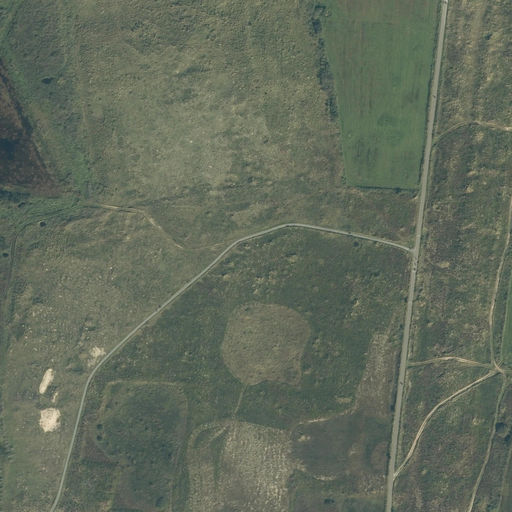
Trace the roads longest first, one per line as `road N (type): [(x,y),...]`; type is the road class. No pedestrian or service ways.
road 1 (unclassified): [(389,511),(445,0)]
road 2 (track): [(234,242),(183,250),(141,211),(85,204),(23,224),(0,346)]
road 3 (track): [(83,204),(64,146),(6,40),(23,0)]
road 4 (unknown): [(500,370),(490,317),(511,202)]
road 5 (track): [(391,479),(425,417),(500,370)]
road 6 (unknown): [(470,511),(505,388),(500,370)]
